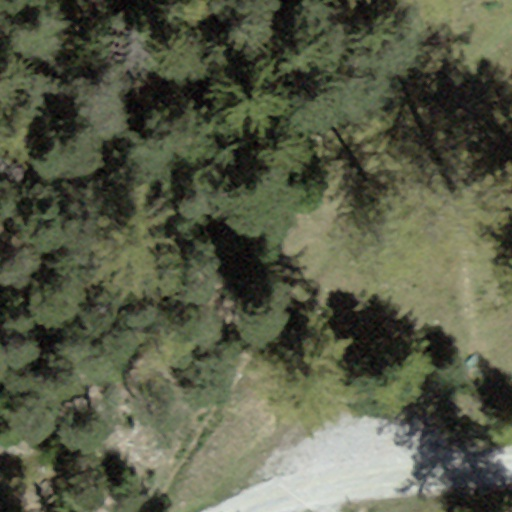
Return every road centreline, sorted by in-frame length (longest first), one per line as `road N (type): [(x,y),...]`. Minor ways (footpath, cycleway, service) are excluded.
road 1 (track): [(388,477),(317,488),(245,511)]
road 2 (track): [(511,466),(388,477)]
